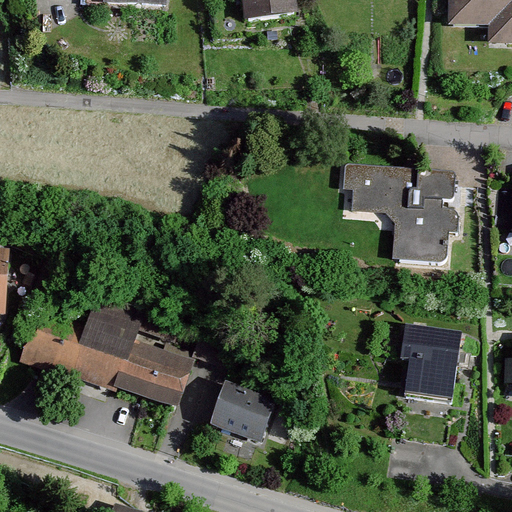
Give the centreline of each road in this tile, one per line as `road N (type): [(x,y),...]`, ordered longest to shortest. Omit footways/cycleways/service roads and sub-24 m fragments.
road 1 (residential): [(511,136),(0,96)]
road 2 (tertiary): [(273,511),(0,426)]
